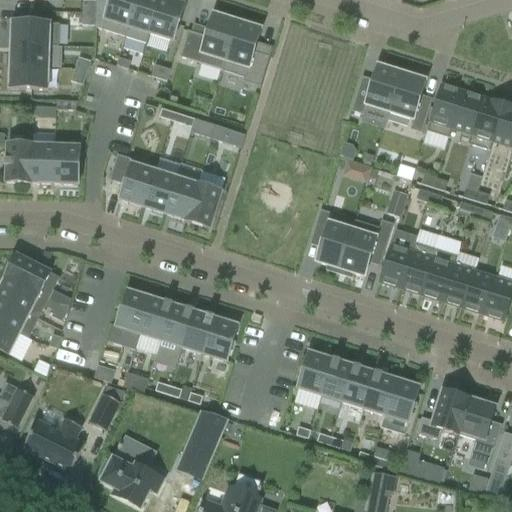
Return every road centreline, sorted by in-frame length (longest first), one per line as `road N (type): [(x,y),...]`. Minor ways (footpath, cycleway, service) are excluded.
road 1 (residential): [(0,223),(86,230),(511,364)]
road 2 (residential): [(330,0),(419,28),(511,2)]
